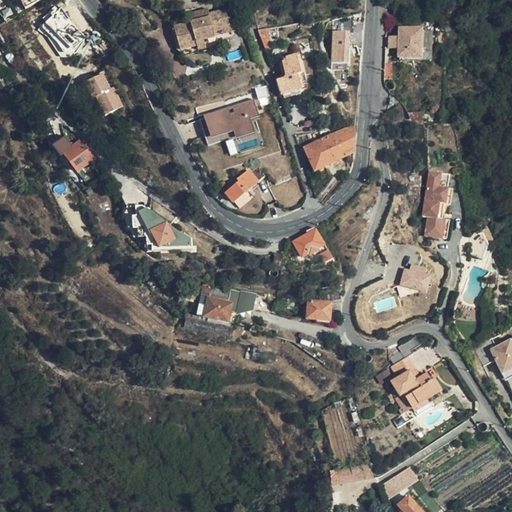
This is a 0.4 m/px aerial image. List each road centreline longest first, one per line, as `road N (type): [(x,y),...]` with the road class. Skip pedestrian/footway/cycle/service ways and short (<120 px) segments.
road 1 (residential): [(511,442),(439,335),(426,328),(363,346),(350,333),(347,312),(387,187),(377,134),(363,123)]
road 2 (tertiary): [(86,0),(140,69),(215,209),(260,232),(317,216)]
road 3 (residential): [(317,216),(241,0)]
road 4 (tertiary): [(363,123),(372,0)]
